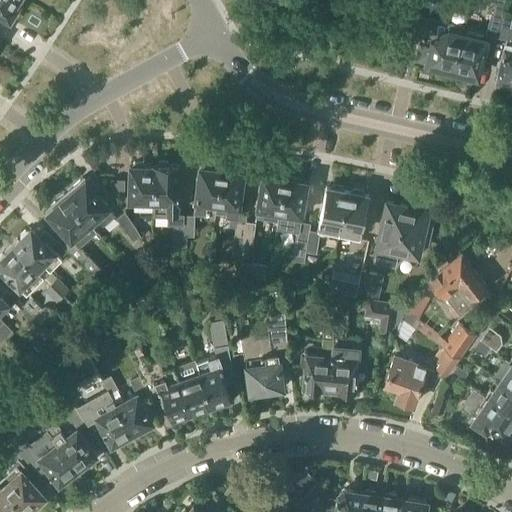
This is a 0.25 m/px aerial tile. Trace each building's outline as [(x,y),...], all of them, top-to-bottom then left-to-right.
[(0,0),(0,14),(8,19),(14,10),(16,12),(24,0),(0,0)] [(418,15),(413,35),(423,38),(426,28),(428,18),(418,15)] [(501,18),(490,15),(486,32),(485,35),(486,35),(496,37),(501,18)] [(417,63),(437,68),(438,70),(446,71),(448,70),(452,71),(460,40),(463,26),(428,18),(426,28),(423,38),(417,63)] [(506,40),(509,27),(511,20),(501,18),(496,37),(506,40)] [(460,40),(452,71),(455,72),(456,74),(464,76),(466,75),(476,77),(484,46),(486,35),(485,35),(486,32),(463,26),(460,40)] [(496,81),(511,84),(511,27),(509,27),(506,40),(496,81)] [(155,205),(156,164),(154,164),(154,167),(130,166),(129,204),(155,205)] [(155,205),(154,213),(169,214),(169,221),(177,222),(177,214),(178,205),(180,165),(159,164),(158,164),(156,164),(155,191),(155,205)] [(222,169),(199,167),(194,209),(217,211),(218,203),(222,169)] [(238,212),(243,172),(222,169),(218,203),(217,211),(230,213),(229,226),(235,227),(236,220),(245,221),(246,213),(238,212)] [(263,174),(256,216),(278,219),(280,210),(285,177),(263,174)] [(301,219),(307,181),(285,177),(280,210),(278,219),(277,228),(296,231),(298,231),(298,229),(300,223),(301,219)] [(74,190),(66,197),(90,224),(97,218),(103,225),(114,216),(112,213),(108,208),(109,208),(99,197),(99,191),(89,179),(86,182),(85,181),(83,183),(80,182),(74,187),(74,190)] [(124,191),(125,179),(111,179),(111,191),(112,191),(112,194),(119,194),(119,191),(124,191)] [(340,229),(347,191),(326,186),(317,230),(320,231),(328,232),(329,227),(340,229)] [(347,191),(340,229),(351,231),(350,236),(360,238),(368,195),(347,191)] [(49,211),(47,213),(70,240),(63,246),(71,254),(94,276),(97,273),(101,269),(89,257),(79,247),(86,240),(89,237),(96,231),(90,224),(66,197),(58,204),(55,203),(49,209),(49,211)] [(378,244),(379,244),(375,261),(393,265),(397,249),(420,254),(423,242),(429,243),(433,224),(424,222),(426,210),(388,201),(378,244)] [(133,242),(140,237),(142,236),(125,213),(117,219),(133,242)] [(186,246),(187,215),(177,214),(177,222),(175,222),(174,245),(186,246)] [(308,229),(310,221),(301,219),(300,223),(298,229),(298,231),(296,231),(291,258),(303,260),(305,251),(308,231),(308,229)] [(241,254),(242,243),(243,238),(245,221),(236,220),(235,227),(232,253),(241,254)] [(255,223),(245,221),(243,238),(242,243),(252,244),(255,223)] [(20,239),(13,247),(37,271),(37,270),(44,276),(51,283),(50,284),(62,296),(69,289),(57,276),(56,277),(50,271),(62,259),(50,247),(56,241),(45,229),(38,236),(31,228),(29,230),(25,230),(20,235),(20,239)] [(308,231),(305,251),(316,253),(320,231),(317,230),(308,229),(308,231)] [(0,268),(26,294),(35,285),(37,283),(44,276),(37,270),(37,271),(13,247),(6,253),(3,253),(0,256),(0,268)] [(468,297),(484,286),(460,255),(428,279),(441,295),(442,294),(452,307),(448,310),(454,317),(458,314),(473,303),(468,297)] [(265,281),(267,264),(240,262),(239,279),(265,281)] [(346,271),(333,268),(329,287),(355,293),(357,280),(344,277),(346,271)] [(383,275),(362,270),(357,293),(378,298),(383,275)] [(155,276),(143,280),(147,288),(159,285),(155,276)] [(57,301),(62,296),(50,284),(44,289),(57,301)] [(0,332),(5,337),(12,330),(0,318),(0,311),(7,304),(0,297),(0,296),(5,291),(0,285),(0,332)] [(159,291),(149,295),(155,310),(175,303),(172,295),(162,299),(159,291)] [(123,293),(108,299),(114,316),(129,310),(123,293)] [(49,313),(32,296),(23,305),(41,322),(49,313)] [(392,330),(396,304),(369,299),(366,315),(382,318),(380,327),(392,330)] [(408,309),(402,318),(437,342),(440,336),(441,336),(416,319),(418,316),(408,309)] [(212,320),(222,319),(221,310),(212,312),(211,312),(212,320)] [(282,387),(276,349),(287,347),(283,313),(273,314),(274,317),(266,325),(267,332),(240,336),(243,359),(244,359),(249,392),(282,387)] [(334,338),(329,388),(353,390),(354,382),(356,382),(357,368),(361,368),(362,358),(358,358),(360,341),(345,340),(347,314),(336,313),(336,320),(335,321),(334,338)] [(241,333),(239,318),(230,319),(232,334),(241,333)] [(214,346),(227,345),(228,345),(224,319),(222,319),(212,320),(210,320),(214,346)] [(303,386),(329,388),(334,338),(335,321),(336,320),(324,319),(320,352),(306,351),(305,354),(301,353),(300,363),(304,363),(303,377),(304,377),(303,386)] [(441,345),(460,358),(476,334),(458,321),(445,340),(440,336),(437,342),(441,345)] [(488,327),(479,340),(481,341),(489,346),(490,347),(496,351),(502,344),(500,335),(490,327),(488,327)] [(59,340),(42,355),(50,368),(68,357),(59,340)] [(481,341),(479,340),(474,347),(485,354),(490,347),(489,346),(481,341)] [(138,345),(127,350),(139,375),(140,374),(141,378),(147,390),(148,394),(158,390),(159,390),(164,402),(165,406),(167,406),(169,412),(171,418),(175,417),(176,421),(192,416),(174,366),(163,370),(158,359),(151,362),(147,364),(138,345)] [(207,357),(196,361),(199,371),(211,404),(215,403),(216,407),(228,403),(227,399),(229,398),(225,385),(227,384),(221,368),(222,367),(232,365),(228,345),(227,345),(214,346),(216,354),(207,357)] [(459,358),(460,358),(441,345),(436,353),(443,358),(434,371),(444,378),(458,358),(459,358)] [(413,404),(425,366),(394,355),(385,383),(399,388),(395,398),(413,404)] [(505,358),(494,375),(500,379),(511,387),(511,362),(508,360),(505,358)] [(194,359),(174,366),(192,416),(213,408),(211,404),(199,371),(196,361),(195,362),(194,359)] [(457,366),(451,374),(462,381),(468,373),(457,366)] [(147,390),(141,378),(140,374),(139,375),(129,379),(136,394),(138,393),(138,394),(147,390)] [(108,390),(109,393),(117,388),(110,376),(103,380),(108,390)] [(474,386),(485,394),(511,413),(511,387),(500,379),(493,390),(491,388),(490,387),(485,394),(474,386)] [(474,386),(460,405),(475,415),(472,420),(486,429),(487,428),(488,426),(505,437),(507,434),(510,433),(511,430),(511,413),(485,394),(474,386)] [(108,390),(76,408),(87,424),(96,419),(103,433),(104,432),(105,432),(111,443),(117,444),(122,441),(124,437),(131,433),(114,401),(109,393),(108,390)] [(443,412),(449,394),(438,390),(432,409),(443,412)] [(122,396),(114,401),(131,433),(139,428),(143,430),(149,427),(150,423),(151,422),(145,411),(146,410),(138,394),(138,393),(136,394),(124,400),(122,396)] [(64,412),(76,429),(77,428),(78,430),(87,424),(76,408),(74,405),(64,412)] [(46,428),(77,468),(84,463),(89,464),(94,460),(94,455),(95,454),(87,444),(88,443),(78,430),(77,428),(76,429),(67,436),(54,419),(44,425),(46,428)] [(17,431),(7,439),(38,472),(45,467),(49,473),(51,472),(58,482),(60,481),(64,481),(69,477),(70,474),(77,468),(46,428),(27,443),(17,431)] [(8,441),(0,448),(13,462),(14,464),(19,459),(22,457),(8,441)] [(12,478),(2,486),(24,511),(31,511),(37,507),(37,503),(45,497),(27,477),(31,473),(19,459),(14,464),(13,462),(8,467),(8,473),(12,478)] [(284,491),(296,502),(316,481),(304,470),(284,491)] [(0,511),(24,511),(2,486),(0,483),(0,511)] [(361,492),(344,489),(339,494),(338,497),(334,500),(328,499),(326,511),(358,511),(361,492)] [(358,511),(379,511),(382,495),(376,494),(374,492),(374,491),(365,490),(363,492),(361,492),(358,511)] [(382,495),(379,511),(401,511),(403,498),(397,497),(395,495),(386,493),(384,495),(382,495)] [(424,511),(426,501),(403,498),(401,511),(424,511)]
